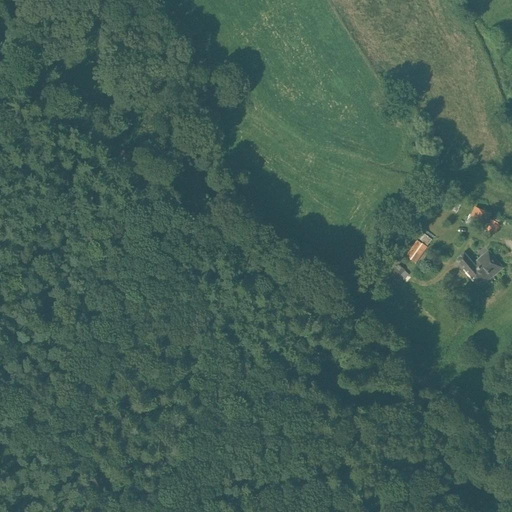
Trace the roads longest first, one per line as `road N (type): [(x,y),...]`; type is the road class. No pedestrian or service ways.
road 1 (track): [(0,61),(511,449)]
road 2 (track): [(511,397),(486,430),(458,511)]
